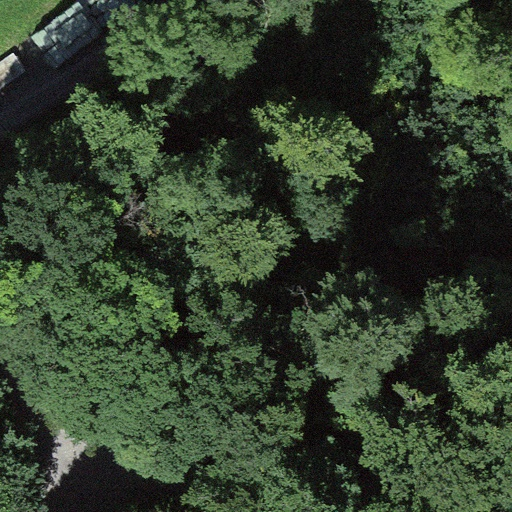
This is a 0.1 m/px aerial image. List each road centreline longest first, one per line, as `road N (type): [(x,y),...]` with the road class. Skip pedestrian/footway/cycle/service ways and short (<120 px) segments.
road 1 (track): [(273,511),(236,503),(104,433),(0,334)]
road 2 (track): [(154,0),(0,116)]
